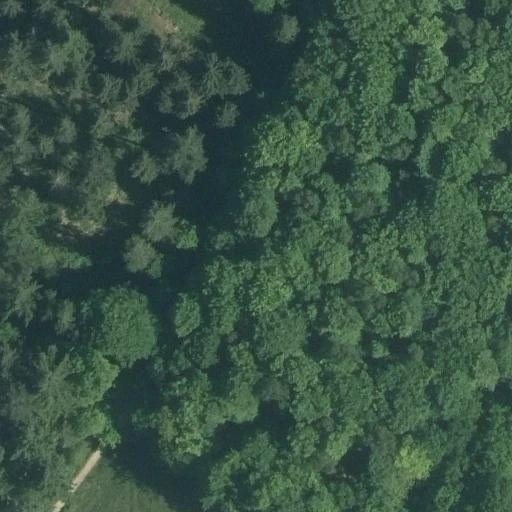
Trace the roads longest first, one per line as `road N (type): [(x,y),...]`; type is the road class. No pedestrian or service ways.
road 1 (track): [(342,0),(128,413)]
road 2 (track): [(128,413),(56,511)]
